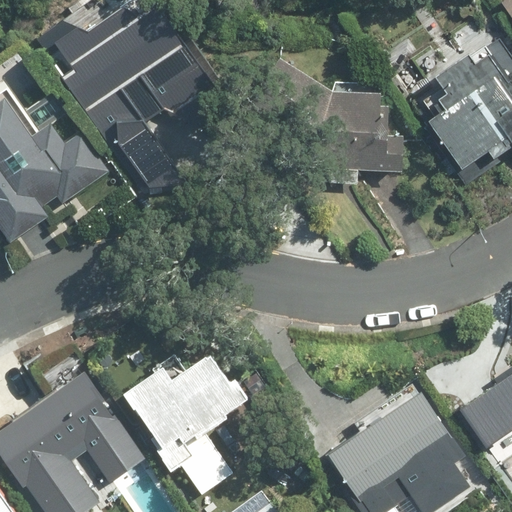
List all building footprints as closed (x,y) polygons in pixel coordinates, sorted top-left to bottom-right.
[(511,0),(494,0),(511,25),(511,0)] [(67,67),(54,77),(88,122),(103,111),(119,117),(106,145),(137,186),(176,157),(142,111),(197,70),(175,41),(168,46),(125,15),(94,38),(66,25),(47,40),(67,67)] [(431,87),(407,105),(462,184),(511,149),(511,63),(492,35),(463,56),(459,51),(423,76),(431,87)] [(240,106),(310,149),(309,167),(323,168),(322,182),(351,183),(352,169),(395,171),(396,135),(378,134),(379,105),(371,104),(371,92),(326,90),(271,56),(240,106)] [(106,169),(75,130),(60,142),(43,121),(25,135),(0,103),(0,232),(8,243),(44,214),(38,206),(51,196),(59,205),(106,169)] [(148,447),(162,469),(175,461),(197,493),(229,473),(199,428),(219,416),(216,411),(238,396),(226,378),(218,383),(200,356),(164,380),(154,366),(116,391),(152,445),(148,447)] [(114,420),(80,369),(0,422),(0,463),(32,511),(79,511),(96,501),(64,454),(114,420)] [(511,376),(463,410),(486,444),(511,426),(511,376)] [(456,452),(413,389),(319,453),(359,511),(367,511),(386,499),(379,489),(398,477),(421,511),(458,486),(442,461),(456,452)] [(0,511),(8,511),(0,500),(0,511)]
